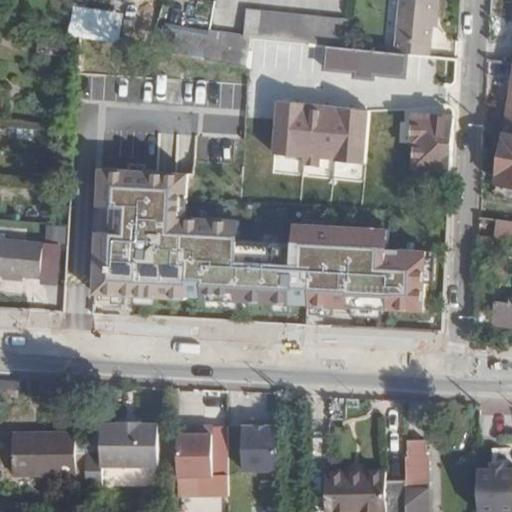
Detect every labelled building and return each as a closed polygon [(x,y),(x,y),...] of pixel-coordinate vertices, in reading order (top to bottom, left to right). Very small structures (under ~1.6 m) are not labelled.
[(433,0),(393,0),(388,55),(406,56),(423,58),(426,28),(427,19),(432,19),(433,0)] [(344,23),(251,13),(248,40),(249,40),(324,48),(340,49),(344,23)] [(68,14),(66,37),(91,39),(93,17),(68,14)] [(248,40),(208,35),(204,65),(244,72),(249,40),(248,40)] [(373,74),(405,77),(406,56),(388,55),(340,49),(324,48),(322,69),(353,72),(353,76),(372,78),(373,74)] [(179,104),(180,79),(150,77),(149,103),(179,104)] [(370,110),(276,102),(270,173),(363,181),(370,110)] [(410,147),(409,173),(444,173),(447,121),(407,120),(404,146),(410,147)] [(511,128),(506,127),(496,192),(511,194),(511,128)] [(156,172),(176,173),(178,135),(158,134),(156,172)] [(183,177),(95,173),(93,210),(107,211),(105,236),(92,235),(88,297),(181,302),(181,300),(196,300),(196,303),(421,312),(424,254),(384,252),(384,255),(376,254),(377,231),(298,227),(297,251),(290,250),(290,247),(235,244),(234,247),(227,247),(228,223),(181,221),(183,177)] [(511,194),(496,192),(495,206),(511,208),(511,194)] [(511,221),(492,221),(492,238),(511,238),(511,221)] [(39,247),(0,243),(0,281),(19,283),(19,279),(36,281),(39,247)] [(511,319),(511,296),(497,295),(494,317),(511,319)] [(260,420),(244,420),(244,470),(279,470),(279,425),(267,425),(260,425),(260,420)] [(98,456),(82,455),(83,489),(99,489),(100,466),(154,465),(155,426),(136,426),(136,423),(115,423),(115,426),(98,426),(98,456)] [(179,438),(179,479),(229,479),(229,429),(198,429),(199,438),(192,438),(179,438)] [(71,479),(70,438),(39,439),(39,444),(8,444),(8,480),(71,479)] [(406,484),(406,511),(427,511),(426,443),(407,443),(408,457),(406,457),(406,484)] [(494,458),(483,459),(484,506),(511,505),(511,458),(508,458),(494,458)] [(406,511),(406,484),(385,484),(385,472),(325,473),(325,511),(406,511)]
